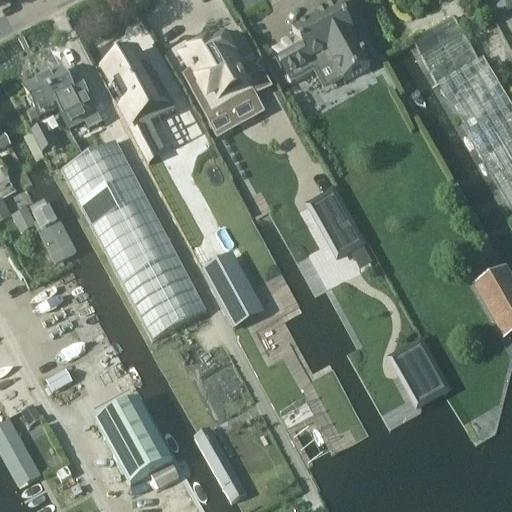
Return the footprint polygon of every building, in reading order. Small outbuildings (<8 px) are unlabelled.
[(355,38),(337,5),(313,18),(315,21),(292,33),(296,41),(272,54),(290,87),(332,63),(343,83),(369,69),(364,59),(365,58),(363,55),(362,56),(353,39),(355,38)] [(511,109),(483,61),(479,63),(449,12),(428,25),(431,31),(413,42),(438,88),(511,212),(511,109)] [(230,33),(198,50),(208,68),(198,73),(217,107),(234,98),(240,109),(271,93),(255,64),(254,65),(248,54),(250,53),(241,37),(234,41),(230,33)] [(71,129),(94,117),(78,86),(70,91),(61,73),(42,82),(58,112),(61,110),(71,129)] [(58,112),(42,82),(24,91),(34,112),(26,116),(31,126),(58,112)] [(151,84),(120,102),(130,121),(138,117),(147,133),(135,140),(147,162),(152,160),(154,165),(150,167),(164,193),(181,183),(168,159),(192,146),(170,106),(165,109),(151,84)] [(43,127),(29,134),(40,156),(55,148),(43,127)] [(0,151),(10,146),(3,135),(0,137),(0,151)] [(57,175),(143,328),(153,345),(206,315),(114,144),(57,175)] [(0,188),(9,183),(0,167),(0,188)] [(333,195),(308,208),(322,232),(326,230),(332,241),(328,243),(338,261),(362,247),(333,195)] [(0,202),(0,225),(10,220),(0,202)] [(38,233),(55,265),(74,255),(58,224),(55,226),(43,205),(31,212),(41,232),(38,233)] [(27,211),(11,219),(20,237),(34,230),(36,229),(28,212),(27,211)] [(204,273),(203,274),(204,276),(203,276),(232,330),(233,329),(234,331),(235,331),(234,328),(259,314),(230,262),(205,276),(204,273)] [(511,335),(511,280),(506,270),(474,288),(503,340),(511,335)] [(420,345),(390,362),(417,411),(447,394),(420,345)] [(52,394),(70,385),(65,374),(46,385),(52,394)] [(137,402),(95,425),(130,488),(172,465),(137,402)] [(34,475),(8,426),(0,430),(0,456),(15,485),(34,475)]
